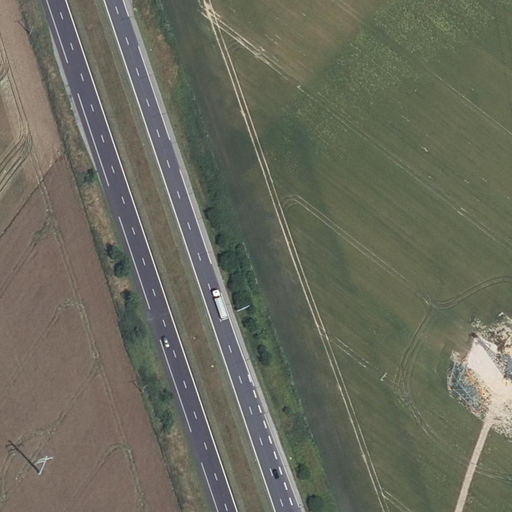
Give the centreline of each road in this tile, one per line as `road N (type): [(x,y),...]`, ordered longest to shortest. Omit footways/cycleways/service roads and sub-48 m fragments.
road 1 (motorway): [(284,511),(112,0)]
road 2 (motorway): [(55,0),(227,511)]
road 3 (track): [(511,390),(493,397),(457,511)]
